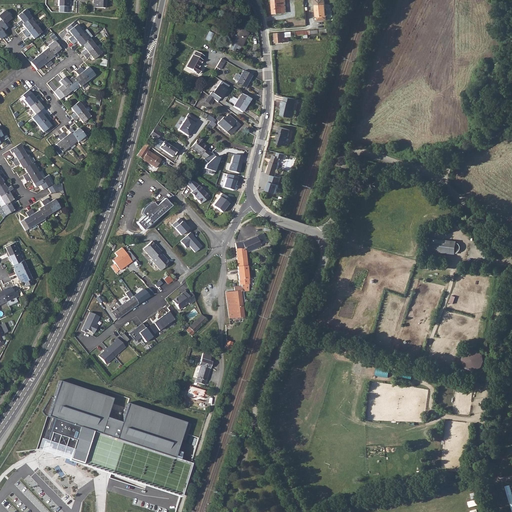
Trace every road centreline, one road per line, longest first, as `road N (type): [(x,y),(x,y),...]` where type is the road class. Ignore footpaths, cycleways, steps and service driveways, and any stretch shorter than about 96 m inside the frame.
road 1 (secondary): [(145,68),(100,232),(15,408)]
road 2 (tertiary): [(307,511),(270,445),(263,405),(320,268),(321,237)]
road 3 (residential): [(321,237),(333,216),(339,169),(357,152),(431,174),(511,237)]
road 4 (tertiary): [(251,187),(269,82),(252,0)]
road 5 (residential): [(220,242),(216,390)]
road 6 (residential): [(220,242),(148,306),(114,325)]
